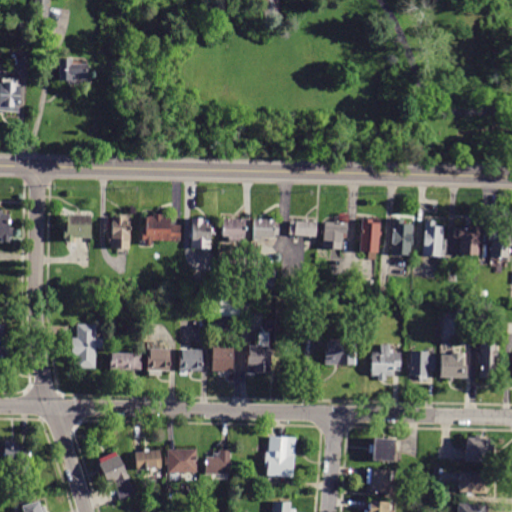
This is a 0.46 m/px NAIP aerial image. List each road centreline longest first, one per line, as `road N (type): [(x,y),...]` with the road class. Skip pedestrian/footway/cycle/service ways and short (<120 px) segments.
road 1 (residential): [(511,417),(0,406)]
road 2 (tertiary): [(511,176),(0,166)]
road 3 (residential): [(85,511),(37,336),(39,167)]
